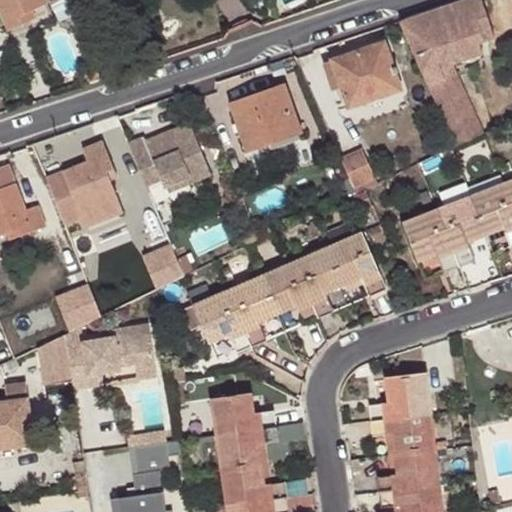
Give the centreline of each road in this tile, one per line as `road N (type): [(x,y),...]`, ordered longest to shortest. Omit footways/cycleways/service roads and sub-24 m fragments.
road 1 (residential): [(398,0),(0,130)]
road 2 (residential): [(511,291),(367,340),(329,372),(321,426),(334,511)]
